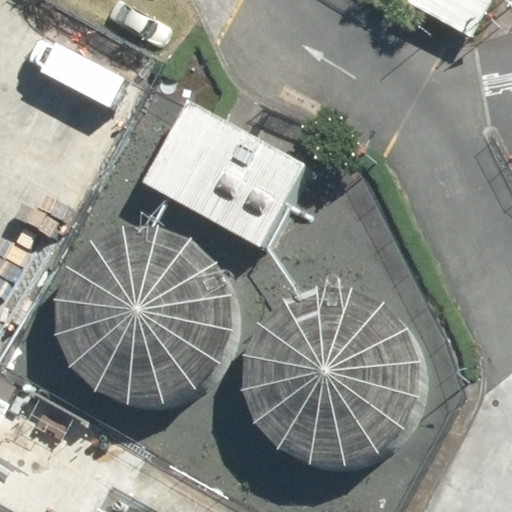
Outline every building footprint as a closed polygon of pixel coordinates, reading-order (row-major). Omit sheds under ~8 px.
[(501,0),(415,0),(409,12),(478,46),(501,0)] [(310,166),(193,105),(145,197),(261,259),(310,166)] [(71,389),(83,400),(100,411),(114,417),(129,420),(145,420),(160,418),(174,413),(188,405),(200,396),(210,384),(218,371),(224,357),(227,342),(228,327),(226,311),(221,297),(214,283),(205,271),(193,261),(180,252),(166,246),(151,243),(136,242),(121,244),(106,248),(92,255),(80,265),(69,276),(61,288),(55,303),(51,318),(50,333),(52,348),(56,363),(63,377),(71,389)] [(318,476),(333,478),(345,477),(348,476),(362,472),(376,465),(388,457),(398,446),(407,434),(413,420),(417,406),(418,391),(416,376),(412,361),(406,348),(397,336),(386,325),(374,317),(360,311),(346,307),(331,306),(316,307),(301,312),(288,318),(276,327),(265,337),(257,350),(251,363),(247,378),(246,393),(247,408),(251,422),(258,436),(267,448),(277,458),(290,467),(303,473),(318,476)] [(0,511),(93,511),(0,461),(0,511)]
